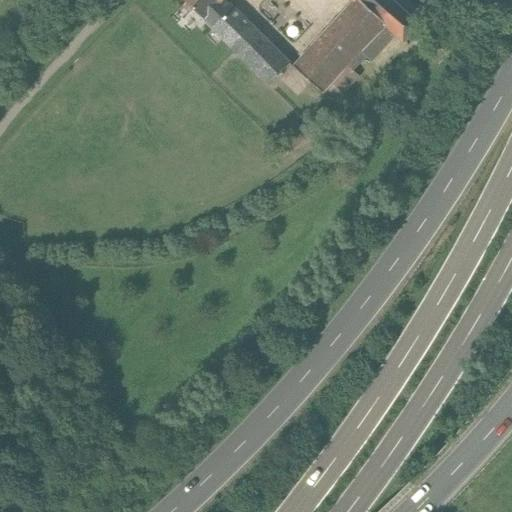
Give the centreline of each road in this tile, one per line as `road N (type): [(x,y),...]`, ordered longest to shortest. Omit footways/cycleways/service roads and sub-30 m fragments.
road 1 (trunk): [(511,78),(444,192),(344,331),(247,447),(177,511)]
road 2 (primary): [(511,167),(416,340),(293,511)]
road 3 (primary): [(348,511),(511,266)]
road 4 (track): [(116,0),(0,129)]
road 5 (trunk): [(419,511),(511,410)]
